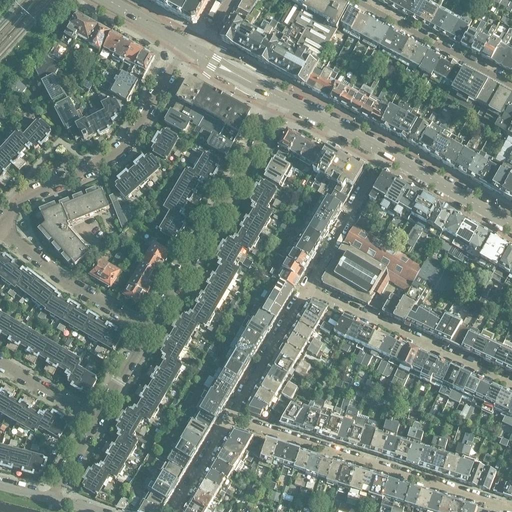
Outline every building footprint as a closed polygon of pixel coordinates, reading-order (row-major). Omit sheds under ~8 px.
[(159,0),(157,4),(165,9),(169,11),(170,11),(175,0),(159,0)] [(175,0),(170,11),(179,16),(178,16),(183,19),(192,0),(175,0)] [(192,0),(183,19),(193,24),(193,25),(197,23),(209,0),(192,0)] [(243,0),(243,2),(256,9),(258,4),(254,0),(243,0)] [(307,0),(292,0),(292,1),(291,2),(303,8),(307,0)] [(336,0),(307,0),(303,8),(295,23),(306,29),(298,45),(310,52),(308,55),(311,57),(320,62),(322,58),(334,36),(340,25),(350,7),(336,0)] [(391,0),(389,6),(399,11),(405,0),(391,0)] [(405,0),(399,11),(409,17),(418,0),(405,0)] [(418,0),(409,17),(419,22),(428,5),(430,0),(418,0)] [(428,5),(419,22),(429,28),(440,7),(444,1),(442,0),(440,0),(438,6),(430,1),(428,5)] [(243,2),(238,11),(250,17),(255,10),(256,9),(243,2)] [(303,8),(291,2),(278,24),(286,28),(291,31),(303,8)] [(440,7),(429,28),(439,33),(450,12),(453,9),(450,7),(448,11),(440,7)] [(341,26),(342,27),(345,28),(343,32),(350,36),(361,14),(351,9),(341,26)] [(246,27),(235,48),(235,47),(246,53),(257,33),(260,29),(253,25),(260,13),(255,10),(250,17),(246,27)] [(238,11),(233,20),(222,40),(235,48),(246,27),(250,17),(238,11)] [(450,12),(439,33),(449,39),(460,18),(450,12)] [(58,43),(49,57),(48,58),(62,66),(71,50),(78,38),(88,20),(78,14),(76,17),(67,31),(68,32),(60,44),(58,43)] [(350,36),(356,39),(359,41),(361,37),(370,19),(361,14),(350,36)] [(460,18),(449,39),(460,44),(461,41),(469,27),(474,18),(472,16),(469,21),(467,20),(467,21),(460,18)] [(370,19),(361,37),(365,39),(362,43),(368,46),(380,24),(370,19)] [(88,20),(78,38),(76,43),(87,49),(89,45),(89,44),(99,26),(98,26),(98,24),(94,22),(93,23),(88,20)] [(257,33),(246,53),(258,60),(269,40),(275,28),(278,24),(273,20),(270,24),(264,21),(257,33)] [(471,29),(461,45),(472,51),(483,30),(486,24),(482,21),(476,32),(471,29)] [(380,24),(368,46),(375,50),(378,46),(381,48),(390,30),(380,24)] [(294,25),(282,47),(271,67),(283,73),(294,53),(293,53),(305,31),(294,25)] [(89,45),(94,48),(93,49),(98,53),(99,51),(100,51),(110,35),(109,34),(110,33),(108,31),(108,30),(107,29),(105,29),(104,29),(99,26),(89,44),(89,45)] [(483,30),(472,51),(481,56),(492,36),(493,36),(496,29),(492,27),(489,33),(483,30)] [(273,32),(269,40),(258,60),(270,67),(271,67),(282,47),(291,31),(286,28),(281,36),(273,32)] [(390,30),(381,48),(384,49),(382,53),(389,56),(400,35),(390,30)] [(502,33),(499,39),(493,36),(492,36),(481,56),(492,62),(507,35),(502,33)] [(112,35),(104,49),(102,54),(109,57),(110,55),(113,57),(114,55),(123,39),(119,37),(119,35),(116,34),(114,34),(113,34),(112,35)] [(400,35),(389,56),(398,62),(410,40),(400,35)] [(507,35),(492,62),(502,67),(511,48),(506,44),(510,37),(507,35)] [(123,39),(114,55),(112,59),(119,63),(120,61),(124,63),(133,45),(129,43),(129,41),(126,39),(124,40),(123,39)] [(410,40),(398,62),(408,67),(419,46),(410,40)] [(133,45),(124,63),(130,67),(126,74),(130,77),(136,67),(135,67),(144,51),(140,49),(140,47),(137,45),(135,46),(133,45)] [(294,53),(283,73),(294,79),(293,80),(307,87),(320,62),(311,57),(309,62),(306,60),(310,52),(298,45),(297,45),(293,53),(294,53)] [(419,46),(408,67),(415,71),(417,67),(420,69),(430,51),(419,46)] [(511,47),(511,48),(502,67),(511,72),(511,71),(511,47)] [(136,67),(130,77),(137,81),(139,82),(141,81),(146,73),(155,58),(154,55),(147,51),(147,52),(144,51),(135,67),(136,67)] [(430,51),(420,69),(419,71),(425,74),(416,90),(423,93),(432,78),(434,74),(442,58),(430,51)] [(340,53),(337,58),(347,63),(350,58),(340,53)] [(45,55),(36,71),(50,98),(55,96),(56,100),(52,102),(56,108),(57,108),(57,106),(69,100),(55,75),(58,71),(71,78),(74,73),(62,66),(48,58),(49,57),(45,55)] [(320,62),(307,87),(315,91),(324,75),(320,73),(326,60),(322,58),(320,62)] [(434,74),(432,78),(439,82),(435,89),(438,90),(443,81),(453,64),(442,58),(434,74)] [(324,75),(315,91),(321,95),(336,69),(335,69),(336,66),(332,64),(325,76),(324,75)] [(453,64),(443,81),(438,90),(442,92),(446,86),(453,89),(454,86),(464,70),(453,64)] [(336,69),(321,95),(328,99),(341,77),(338,75),(340,71),(338,70),(336,69)] [(447,99),(450,101),(472,113),(489,83),(464,70),(454,86),(453,89),(452,90),(447,99)] [(105,72),(103,75),(114,82),(117,83),(133,92),(135,88),(137,88),(139,85),(138,83),(139,82),(137,81),(130,77),(126,74),(123,73),(120,72),(117,78),(105,72)] [(341,76),(341,77),(328,99),(340,105),(348,89),(350,85),(343,81),(344,78),(341,76)] [(414,82),(408,78),(405,83),(411,86),(414,82)] [(94,83),(86,79),(82,86),(90,90),(94,83)] [(110,79),(108,83),(113,85),(110,91),(109,92),(111,93),(127,102),(128,102),(130,101),(132,98),(131,96),(133,92),(117,83),(110,79)] [(182,116),(191,121),(203,128),(207,130),(219,137),(220,137),(233,144),(239,134),(251,114),(190,80),(178,100),(179,101),(173,111),(182,116)] [(10,89),(19,97),(27,88),(18,81),(10,89)] [(358,95),(350,111),(359,116),(368,100),(369,100),(374,91),(378,83),(374,81),(370,89),(363,85),(358,95)] [(489,83),(472,113),(484,119),(501,89),(489,83)] [(348,89),(340,105),(350,111),(358,95),(360,90),(350,85),(348,89)] [(511,98),(511,95),(501,89),(484,119),(496,125),(511,98)] [(368,100),(359,116),(370,122),(378,106),(381,100),(386,92),(383,90),(378,99),(371,95),(369,100),(368,100)] [(72,93),(69,96),(78,105),(81,101),(72,93)] [(9,100),(4,95),(0,99),(0,100),(4,105),(9,100)] [(392,104),(391,105),(381,128),(390,132),(401,113),(406,105),(409,99),(405,97),(402,103),(401,102),(398,108),(392,104)] [(511,127),(511,98),(496,125),(495,128),(508,135),(511,127)] [(101,102),(102,103),(104,107),(112,121),(116,119),(115,116),(121,113),(114,99),(112,100),(112,99),(106,102),(105,99),(104,99),(105,100),(102,102),(101,102)] [(56,108),(56,109),(58,113),(58,114),(59,114),(61,119),(76,112),(70,100),(69,100),(57,106),(57,108),(56,108)] [(378,106),(370,122),(381,128),(391,105),(381,100),(378,106)] [(92,110),(96,116),(105,133),(109,131),(108,129),(114,125),(112,122),(112,121),(104,107),(102,103),(98,105),(102,113),(100,114),(98,113),(95,108),(93,104),(90,106),(92,110)] [(417,104),(398,137),(407,142),(418,123),(421,117),(418,115),(420,113),(418,112),(421,106),(417,104)] [(401,113),(390,132),(398,137),(413,111),(409,108),(410,107),(406,105),(401,113)] [(47,113),(44,107),(38,110),(41,116),(47,113)] [(93,137),(99,134),(100,136),(104,133),(92,110),(89,111),(92,117),(85,121),(85,122),(93,137)] [(76,112),(61,119),(61,120),(62,120),(67,131),(68,132),(70,130),(71,131),(76,128),(76,127),(85,122),(80,111),(77,113),(76,112)] [(172,112),(166,124),(184,133),(185,132),(186,133),(192,122),(176,113),(174,114),(172,112)] [(433,112),(428,121),(433,124),(438,115),(433,112)] [(26,122),(25,124),(31,129),(45,143),(49,139),(47,137),(52,132),(40,121),(38,123),(37,122),(34,125),(28,119),(26,122)] [(21,120),(19,122),(23,125),(22,126),(26,129),(26,132),(23,135),(21,133),(20,134),(31,145),(32,146),(32,147),(34,149),(35,150),(40,145),(42,147),(45,143),(31,129),(25,124),(21,120)] [(71,131),(76,141),(81,138),(82,142),(93,137),(85,122),(76,127),(76,128),(71,131)] [(418,123),(407,142),(419,148),(429,131),(430,129),(418,123)] [(432,124),(429,131),(419,148),(431,155),(441,138),(444,131),(432,124)] [(491,129),(483,124),(480,128),(489,133),(491,129)] [(288,131),(279,146),(277,149),(280,150),(276,158),(284,163),(290,152),(299,137),(297,135),(297,134),(290,130),(288,131)] [(503,134),(496,130),(493,135),(501,139),(503,134)] [(159,136),(156,140),(174,150),(183,156),(183,155),(184,152),(175,147),(179,141),(177,139),(178,137),(167,131),(167,133),(165,131),(161,137),(159,136)] [(444,131),(441,138),(431,155),(443,162),(442,162),(443,162),(457,138),(444,131)] [(12,136),(9,139),(10,140),(23,152),(27,148),(29,150),(32,147),(32,146),(31,145),(20,134),(19,135),(18,134),(17,133),(14,136),(12,136)] [(208,146),(208,147),(210,148),(208,152),(214,156),(217,152),(224,156),(224,155),(226,156),(232,145),(230,144),(231,144),(213,134),(207,145),(208,146)] [(476,134),(465,152),(455,170),(467,176),(477,159),(480,154),(474,150),(481,137),(476,134)] [(489,166),(479,183),(492,190),(506,167),(511,155),(511,137),(507,134),(493,159),(489,166)] [(299,137),(290,152),(297,156),(296,158),(299,160),(300,158),(309,142),(305,140),(305,138),(301,136),(300,137),(299,137)] [(457,138),(443,162),(455,170),(465,152),(469,145),(457,138)] [(6,144),(3,148),(17,161),(18,162),(23,167),(26,164),(22,159),(19,157),(20,156),(23,152),(10,140),(9,139),(6,143),(6,144)] [(155,154),(154,155),(164,161),(165,159),(168,160),(174,150),(156,140),(154,145),(156,146),(153,152),(155,154)] [(309,142),(300,158),(308,162),(307,164),(310,166),(311,164),(317,167),(326,152),(325,152),(320,149),(320,148),(315,146),(315,144),(312,142),(310,143),(309,142)] [(317,167),(314,172),(307,183),(306,185),(311,189),(314,184),(321,188),(329,174),(326,180),(341,154),(341,151),(337,149),(333,149),(333,150),(328,147),(325,152),(326,152),(317,167)] [(3,148),(0,151),(0,161),(8,169),(11,165),(12,164),(15,167),(20,171),(23,167),(18,162),(17,161),(3,148)] [(183,155),(199,164),(216,175),(219,170),(216,169),(220,163),(218,161),(218,160),(208,154),(207,156),(205,155),(201,152),(197,158),(189,153),(185,151),(184,152),(183,155)] [(326,180),(329,182),(327,186),(323,184),(318,193),(322,196),(323,195),(331,200),(338,187),(353,161),(341,154),(326,180)] [(144,159),(139,162),(153,177),(156,181),(158,179),(155,176),(161,170),(159,168),(161,166),(153,157),(152,158),(150,156),(145,161),(144,159)] [(477,159),(467,176),(479,183),(489,166),(493,159),(488,157),(485,163),(477,159)] [(194,168),(192,172),(204,180),(203,181),(206,183),(207,184),(211,177),(213,179),(216,175),(199,164),(189,158),(187,162),(194,166),(194,168)] [(272,161),(269,168),(285,177),(287,178),(289,179),(293,172),(301,177),(303,173),(295,169),(291,166),(284,163),(276,158),(274,161),(272,161)] [(0,175),(2,178),(3,179),(8,184),(12,180),(7,175),(4,173),(5,172),(8,169),(0,161),(0,175)] [(338,187),(331,200),(343,207),(351,194),(354,189),(366,168),(366,167),(366,166),(365,166),(360,162),(359,164),(358,164),(353,161),(338,187)] [(137,167),(133,171),(144,185),(151,179),(154,183),(156,181),(153,177),(139,162),(136,166),(137,167)] [(511,170),(506,167),(492,190),(501,195),(502,194),(503,194),(511,180),(511,177),(511,170)] [(264,178),(267,180),(282,188),(287,178),(285,177),(269,168),(265,174),(266,175),(264,178)] [(127,173),(123,177),(136,192),(140,196),(143,195),(140,191),(141,190),(140,189),(144,185),(133,171),(129,175),(127,173)] [(186,171),(181,180),(196,188),(199,183),(201,185),(203,181),(204,180),(192,172),(190,171),(189,172),(186,171)] [(399,182),(390,177),(391,177),(388,175),(386,174),(380,183),(370,201),(376,205),(375,207),(381,211),(381,210),(382,210),(399,182)] [(0,182),(5,187),(8,184),(3,179),(2,178),(0,175),(0,182)] [(117,189),(116,190),(124,198),(126,197),(128,199),(133,194),(135,196),(136,195),(138,198),(139,197),(140,196),(136,192),(123,177),(119,180),(121,182),(116,187),(117,189)] [(511,201),(511,177),(511,180),(503,194),(502,194),(501,195),(501,196),(511,201)] [(181,180),(176,189),(199,203),(202,198),(193,193),(196,188),(181,180)] [(257,187),(255,191),(272,202),(278,192),(275,191),(276,189),(265,182),(265,183),(263,182),(263,183),(259,188),(257,187)] [(410,189),(403,184),(399,182),(382,210),(381,210),(376,219),(380,221),(383,216),(385,217),(387,214),(389,211),(395,215),(410,189)] [(110,208),(101,188),(47,210),(48,213),(42,215),(46,225),(42,229),(46,234),(44,236),(74,269),(90,254),(87,251),(90,249),(73,230),(74,226),(107,213),(106,210),(110,208)] [(176,189),(170,198),(176,202),(185,207),(188,202),(197,207),(199,203),(176,189)] [(410,189),(398,210),(391,222),(394,223),(396,220),(399,222),(401,219),(402,218),(408,222),(412,216),(423,196),(415,191),(411,189),(410,189)] [(272,202),(255,191),(252,196),(254,197),(251,203),(255,206),(256,205),(270,214),(273,210),(269,207),(272,202)] [(115,194),(109,197),(118,218),(123,232),(129,226),(124,216),(121,209),(115,194)] [(316,206),(320,208),(336,218),(343,207),(331,200),(326,197),(323,195),(322,196),(316,206)] [(423,196),(412,216),(409,221),(416,225),(414,229),(414,228),(402,248),(398,246),(396,250),(408,258),(418,240),(427,225),(439,205),(435,203),(423,196)] [(165,207),(166,207),(168,208),(167,209),(176,214),(182,218),(182,217),(184,214),(182,212),(185,207),(176,202),(170,198),(165,207)] [(376,205),(370,201),(362,215),(368,218),(376,205)] [(255,211),(252,216),(268,225),(271,221),(270,218),(272,215),(270,214),(256,205),(255,206),(253,209),(255,211)] [(439,205),(427,225),(418,240),(422,242),(425,242),(429,235),(431,237),(431,236),(439,240),(440,238),(444,232),(455,214),(439,205)] [(126,206),(121,209),(124,216),(130,212),(126,206)] [(310,217),(313,219),(330,229),(336,218),(320,208),(316,206),(310,217)] [(170,213),(165,221),(176,227),(183,231),(185,227),(183,225),(186,220),(186,219),(182,217),(182,218),(176,214),(167,209),(166,210),(170,213)] [(455,214),(444,232),(440,238),(439,240),(436,246),(448,253),(452,246),(456,239),(467,221),(455,214)] [(355,226),(357,227),(368,234),(375,222),(369,219),(368,220),(361,215),(355,226)] [(241,216),(238,220),(262,234),(265,229),(266,229),(268,225),(252,216),(249,221),(246,219),(241,216)] [(304,227),(307,229),(324,239),(330,229),(313,219),(310,217),(304,227)] [(262,234),(238,220),(235,224),(244,230),(241,235),(257,244),(260,240),(259,239),(262,234)] [(176,227),(165,221),(163,225),(160,230),(161,230),(160,232),(174,240),(176,238),(178,234),(180,236),(183,231),(176,227)] [(456,239),(452,246),(448,253),(447,254),(461,263),(465,257),(470,248),(481,229),(467,221),(456,239)] [(355,226),(344,244),(322,281),(323,286),(368,306),(376,293),(381,296),(389,282),(408,293),(414,283),(417,277),(421,271),(421,270),(423,266),(408,258),(396,250),(392,248),(380,241),(368,234),(357,227),(355,226)] [(297,238),(301,240),(318,249),(324,239),(307,229),(304,227),(297,238)] [(392,248),(400,235),(388,228),(380,241),(392,248)] [(481,229),(470,248),(465,257),(477,264),(482,255),(493,237),(481,229)] [(236,238),(234,242),(233,243),(244,249),(248,252),(249,251),(251,252),(253,248),(255,248),(257,244),(241,235),(238,240),(236,238)] [(493,237),(482,255),(477,264),(489,272),(488,275),(492,278),(498,268),(510,247),(502,242),(493,237)] [(293,250),(295,251),(311,261),(318,249),(301,240),(297,238),(291,248),(293,250)] [(224,244),(221,249),(238,259),(251,266),(252,262),(245,258),(245,259),(240,256),(244,250),(244,249),(233,243),(234,242),(230,239),(229,240),(226,245),(224,244)] [(148,253),(147,254),(164,264),(168,258),(166,256),(168,253),(155,245),(154,245),(154,246),(153,246),(148,253)] [(290,255),(287,260),(287,261),(289,262),(305,271),(311,261),(295,251),(293,250),(291,248),(289,247),(286,252),(290,255)] [(510,247),(498,268),(492,278),(491,279),(503,286),(504,287),(505,284),(511,274),(511,272),(511,247),(510,247)] [(145,258),(141,264),(157,274),(158,273),(160,273),(162,270),(161,268),(163,264),(164,264),(147,254),(139,249),(136,253),(145,258)] [(238,259),(221,249),(219,253),(221,254),(217,260),(219,261),(221,263),(222,262),(233,268),(235,264),(237,265),(238,264),(248,270),(251,266),(238,259)] [(265,254),(270,257),(273,251),(268,249),(265,254)] [(119,251),(114,259),(118,261),(123,254),(119,251)] [(0,273),(10,261),(6,257),(4,260),(0,256),(0,273)] [(421,271),(417,277),(435,287),(433,289),(442,294),(454,272),(428,257),(423,266),(421,270),(421,271)] [(286,266),(284,270),(285,270),(284,270),(300,280),(300,279),(305,271),(289,262),(287,261),(282,258),(280,262),(286,266)] [(99,259),(90,274),(91,274),(90,276),(91,277),(91,279),(94,280),(96,280),(101,282),(110,266),(99,259)] [(13,266),(14,264),(10,261),(0,274),(0,278),(7,283),(17,270),(13,266)] [(222,267),(219,273),(235,282),(237,278),(237,277),(238,274),(243,276),(244,274),(237,270),(233,268),(222,262),(221,263),(219,266),(222,267)] [(141,264),(135,275),(151,285),(152,283),(154,283),(156,280),(155,278),(157,274),(141,264)] [(110,266),(101,282),(105,285),(105,286),(108,288),(110,287),(111,288),(112,286),(113,287),(121,272),(110,266)] [(251,278),(256,281),(262,271),(257,268),(251,278)] [(270,274),(279,279),(288,284),(295,288),(300,280),(284,270),(281,268),(278,273),(273,269),(270,274)] [(27,274),(23,271),(22,273),(17,270),(7,283),(15,290),(27,274)] [(25,295),(37,279),(28,273),(27,274),(28,274),(26,276),(17,288),(20,290),(25,295)] [(207,273),(204,277),(228,291),(231,286),(232,286),(235,282),(219,273),(216,278),(207,273)] [(148,294),(150,290),(149,289),(151,285),(135,275),(129,285),(146,295),(146,294),(148,294)] [(228,291),(204,277),(202,281),(210,286),(207,292),(223,301),(228,291)] [(273,286),(270,290),(288,300),(294,290),(278,280),(273,278),(269,284),(273,286)] [(36,303),(48,287),(37,279),(25,295),(30,298),(36,303)] [(404,300),(403,302),(394,318),(406,324),(411,326),(420,311),(421,308),(433,290),(428,287),(418,281),(416,284),(414,283),(408,293),(404,300)] [(139,303),(141,303),(146,295),(129,285),(128,286),(129,287),(128,289),(128,290),(124,296),(125,297),(125,299),(129,301),(130,300),(138,304),(139,303)] [(48,287),(36,303),(46,311),(56,296),(56,295),(57,294),(48,287)] [(260,297),(264,299),(282,310),(288,300),(270,290),(268,293),(264,290),(260,297)] [(196,292),(193,296),(217,311),(223,301),(207,292),(205,297),(201,295),(196,292)] [(56,296),(46,311),(45,312),(55,318),(64,303),(59,300),(60,298),(56,295),(56,296)] [(217,311),(193,296),(191,300),(199,305),(196,310),(212,319),(217,311)] [(383,311),(382,313),(394,318),(403,302),(392,296),(383,311)] [(493,301),(483,296),(479,303),(489,309),(493,301)] [(260,306),(258,309),(276,320),(282,310),(264,299),(264,300),(262,298),(258,305),(260,306)] [(309,303),(304,312),(333,330),(336,332),(344,317),(312,302),(309,303)] [(64,303),(55,318),(65,324),(75,306),(70,304),(69,306),(64,303)] [(421,308),(420,311),(411,326),(423,332),(433,315),(435,311),(424,304),(421,308)] [(241,313),(243,309),(235,305),(233,309),(241,313)] [(481,309),(474,305),(472,310),(479,313),(481,309)] [(83,314),(78,311),(79,309),(75,306),(65,324),(74,329),(83,314)] [(255,317),(253,320),(270,330),(276,320),(258,309),(255,307),(251,314),(255,317)] [(491,313),(481,309),(479,313),(489,318),(491,313)] [(191,314),(189,318),(188,319),(198,324),(199,325),(204,328),(207,324),(209,324),(212,320),(212,319),(196,310),(193,316),(191,314)] [(0,336),(2,334),(7,337),(15,322),(9,319),(12,313),(9,311),(6,316),(0,326),(0,336)] [(433,315),(423,332),(435,337),(445,317),(435,311),(433,315)] [(304,312),(297,323),(318,336),(321,331),(329,336),(333,330),(304,312)] [(94,317),(89,315),(88,317),(83,314),(74,329),(84,335),(94,317)] [(192,334),(198,324),(188,319),(189,318),(185,315),(184,316),(181,321),(179,320),(176,324),(192,334)] [(454,320),(446,316),(445,317),(435,337),(443,341),(454,320)] [(102,325),(97,322),(98,320),(94,317),(84,335),(93,340),(102,325)] [(345,317),(344,317),(336,332),(334,333),(337,335),(333,340),(338,343),(341,340),(343,341),(344,339),(345,340),(356,322),(349,319),(345,317)] [(21,325),(15,322),(7,337),(12,340),(6,348),(11,351),(25,327),(28,322),(25,319),(21,325)] [(242,328),(246,331),(247,331),(264,341),(270,330),(253,320),(250,324),(246,321),(242,328)] [(463,324),(454,320),(443,341),(451,344),(463,324)] [(356,322),(345,340),(340,349),(348,353),(351,346),(356,349),(366,327),(360,324),(360,325),(356,323),(356,322)] [(297,323),(291,334),(320,352),(323,354),(326,348),(318,343),(322,338),(318,336),(297,323)] [(174,329),(176,330),(173,335),(189,345),(191,340),(190,338),(192,334),(176,324),(174,329)] [(463,324),(451,344),(462,350),(472,329),(472,328),(463,324)] [(113,329),(108,326),(107,328),(102,325),(93,340),(102,346),(113,329)] [(221,329),(229,333),(231,329),(224,325),(221,329)] [(15,354),(21,345),(26,348),(34,333),(25,327),(11,351),(15,354)] [(34,333),(26,348),(31,351),(30,353),(29,355),(26,360),(30,362),(44,339),(39,336),(43,330),(38,327),(34,333)] [(366,327),(356,349),(361,351),(355,363),(361,366),(377,332),(373,331),(373,330),(366,327)] [(113,329),(102,346),(111,351),(112,350),(114,351),(121,338),(122,337),(116,334),(117,331),(113,329)] [(219,333),(226,337),(229,333),(221,329),(219,333)] [(238,339),(241,341),(258,351),(264,341),(247,331),(246,331),(243,329),(238,339)] [(472,329),(462,350),(472,354),(482,334),(472,329)] [(377,332),(361,366),(367,368),(373,356),(377,359),(388,337),(381,334),(377,333),(377,332)] [(291,334),(285,345),(301,355),(305,357),(308,353),(317,358),(317,357),(320,352),(291,334)] [(482,334),(472,354),(483,360),(493,339),(482,334)] [(173,335),(170,340),(168,339),(165,343),(181,353),(184,349),(186,349),(189,345),(173,335)] [(493,339),(483,360),(494,365),(505,342),(507,337),(502,335),(499,342),(493,339)] [(377,373),(383,375),(398,342),(394,341),(394,340),(388,337),(377,359),(382,361),(377,373)] [(44,339),(30,362),(34,365),(40,356),(45,359),(53,344),(44,339)] [(238,339),(231,349),(234,350),(252,361),(258,351),(241,341),(238,339)] [(402,344),(398,342),(383,375),(387,377),(390,376),(394,366),(399,369),(409,347),(402,344)] [(511,345),(505,342),(494,365),(495,365),(505,369),(505,370),(511,354),(511,345)] [(183,354),(165,343),(163,348),(165,349),(161,355),(166,357),(167,356),(178,363),(180,360),(184,358),(188,361),(190,358),(183,354)] [(53,344),(45,359),(50,362),(44,371),(49,373),(63,350),(53,344)] [(285,345),(278,356),(295,366),(307,373),(311,368),(302,362),(305,357),(301,355),(285,345)] [(410,374),(412,371),(420,352),(409,347),(390,388),(401,393),(410,374)] [(72,355),(64,370),(69,373),(67,375),(70,377),(71,377),(72,378),(80,364),(79,363),(87,351),(83,349),(78,357),(77,357),(73,354),(72,355)] [(63,350),(49,373),(53,376),(59,367),(64,370),(72,355),(73,354),(69,352),(67,352),(63,350)] [(231,353),(226,359),(246,371),(252,361),(234,350),(232,353),(231,353)] [(420,352),(412,371),(409,377),(413,379),(414,377),(420,379),(422,375),(430,357),(420,352)] [(185,371),(189,374),(191,371),(178,363),(167,356),(166,357),(164,361),(166,362),(163,367),(179,377),(181,373),(185,371)] [(278,356),(272,367),(288,376),(292,379),(295,374),(304,379),(304,378),(307,373),(278,356)] [(430,357),(422,375),(420,379),(430,384),(432,380),(441,361),(430,357)] [(240,381),(246,371),(226,359),(220,369),(240,381)] [(85,369),(88,371),(91,367),(93,363),(90,361),(85,369)] [(441,361),(432,380),(430,384),(440,389),(443,385),(451,366),(441,361)] [(72,378),(71,377),(68,382),(74,385),(73,388),(77,390),(88,373),(79,368),(82,364),(80,364),(72,378)] [(451,366),(443,385),(440,389),(451,394),(453,390),(462,371),(451,366)] [(163,367),(160,372),(152,367),(149,372),(173,385),(175,381),(177,381),(179,377),(163,367)] [(272,367),(265,377),(294,395),(298,389),(289,384),(292,379),(288,376),(272,367)] [(212,379),(218,382),(234,391),(240,381),(220,369),(218,368),(212,379)] [(336,373),(329,369),(325,375),(333,379),(336,373)] [(192,379),(196,382),(201,372),(197,370),(192,379)] [(462,371),(453,390),(451,394),(461,399),(463,395),(472,376),(462,371)] [(173,385),(149,372),(146,376),(151,379),(155,381),(152,386),(167,395),(173,385)] [(88,373),(77,390),(82,393),(83,390),(89,394),(98,380),(96,379),(96,378),(88,373)] [(354,380),(344,375),(341,381),(351,386),(352,386),(354,380)] [(472,376),(463,395),(461,399),(472,403),(474,399),(483,381),(472,376)] [(265,377),(259,388),(274,397),(279,400),(282,395),(291,401),(294,395),(265,377)] [(189,384),(195,388),(198,383),(192,379),(189,384)] [(211,390),(212,391),(214,392),(228,401),(234,391),(218,382),(212,379),(206,388),(211,390)] [(334,379),(331,385),(342,389),(344,383),(334,379)] [(483,381),(474,399),(472,403),(476,405),(475,407),(482,410),(484,404),(493,386),(483,382),(483,381)] [(366,384),(363,390),(374,395),(377,389),(366,384)] [(0,393),(0,407),(11,388),(7,386),(2,394),(0,393)] [(141,386),(138,390),(161,404),(167,395),(152,386),(149,391),(141,386)] [(493,386),(484,404),(495,409),(503,390),(493,386)] [(385,389),(379,387),(376,393),(382,396),(385,389)] [(11,388),(0,407),(0,414),(7,418),(16,403),(11,400),(16,391),(11,388)] [(259,388),(252,399),(267,408),(272,411),(273,412),(281,417),(285,411),(276,405),(279,400),(274,397),(259,388)] [(161,404),(138,390),(135,395),(144,400),(141,405),(156,414),(157,414),(159,410),(159,409),(161,404)] [(201,398),(208,402),(222,411),(228,401),(214,392),(211,390),(208,394),(205,392),(201,398)] [(495,409),(494,410),(502,414),(501,416),(504,417),(505,415),(511,400),(511,394),(503,390),(495,409)] [(377,395),(366,392),(364,397),(375,401),(377,395)] [(387,399),(377,396),(375,402),(385,405),(385,404),(387,399)] [(31,400),(26,397),(21,406),(16,403),(7,418),(16,424),(31,400)] [(387,399),(385,404),(385,405),(402,411),(405,403),(388,397),(387,399)] [(194,408),(201,413),(216,421),(222,411),(208,402),(201,398),(199,402),(196,401),(192,407),(194,408)] [(333,418),(326,439),(338,443),(344,421),(351,401),(344,398),(341,410),(336,409),(333,418)] [(267,408),(252,399),(246,410),(246,414),(268,421),(273,412),(272,411),(267,408)] [(30,411),(35,402),(31,400),(16,424),(26,429),(35,414),(30,411)] [(305,409),(293,428),(304,432),(311,411),(313,411),(315,405),(311,403),(308,410),(305,409)] [(134,412),(133,413),(134,414),(145,420),(148,422),(156,427),(157,425),(153,422),(154,421),(152,420),(154,419),(157,414),(156,414),(141,405),(138,410),(136,409),(134,412)] [(282,422),(281,424),(293,428),(305,408),(301,406),(299,409),(292,405),(282,422)] [(321,418),(315,436),(326,439),(333,418),(336,409),(325,405),(321,418)] [(456,411),(453,417),(464,421),(465,419),(470,409),(465,406),(461,414),(456,411)] [(475,409),(471,407),(465,419),(469,422),(475,409)] [(188,418),(196,422),(210,431),(216,421),(201,413),(194,408),(188,418)] [(344,421),(338,443),(348,446),(354,428),(355,425),(360,410),(355,408),(351,419),(346,418),(344,421)] [(124,415),(121,419),(138,429),(140,426),(141,425),(142,425),(145,420),(134,414),(133,413),(134,412),(129,410),(126,416),(124,415)] [(311,411),(304,432),(315,435),(315,436),(321,418),(322,414),(311,411)] [(45,419),(36,432),(37,432),(38,433),(40,429),(45,432),(48,434),(59,416),(54,414),(53,416),(47,412),(45,417),(45,419)] [(35,414),(26,429),(34,434),(35,433),(36,432),(45,419),(45,417),(41,415),(40,417),(35,414)] [(59,416),(48,434),(51,436),(57,439),(58,438),(60,439),(60,437),(68,425),(62,421),(63,419),(59,416)] [(354,428),(348,446),(359,450),(366,428),(368,422),(357,418),(354,428)] [(120,425),(117,431),(121,433),(122,432),(133,439),(134,438),(135,436),(135,435),(136,433),(144,437),(145,434),(141,431),(138,429),(121,419),(118,423),(120,425)] [(185,430),(187,431),(204,441),(210,431),(196,422),(193,421),(191,420),(185,430)] [(377,432),(370,453),(383,457),(393,424),(389,423),(386,422),(383,432),(378,430),(377,432)] [(401,443),(395,461),(406,464),(412,446),(417,432),(419,425),(414,423),(411,430),(410,430),(408,438),(408,440),(403,438),(401,443)] [(393,424),(383,457),(395,461),(401,443),(402,438),(396,436),(400,426),(393,424)] [(367,427),(366,428),(359,450),(359,449),(370,453),(377,432),(377,431),(367,427)] [(179,440),(181,441),(198,452),(204,441),(187,431),(185,430),(179,440)] [(232,432),(228,440),(246,451),(261,460),(263,454),(249,446),(253,439),(254,437),(236,431),(232,432)] [(121,438),(118,443),(134,452),(137,448),(136,447),(137,446),(139,443),(136,442),(137,441),(133,439),(122,432),(121,433),(119,437),(121,438)] [(412,446),(406,464),(419,468),(425,450),(426,446),(421,444),(424,434),(417,432),(412,446)] [(469,434),(465,433),(461,446),(465,447),(467,442),(469,434)] [(425,450),(419,468),(431,472),(436,454),(441,440),(435,438),(432,447),(427,446),(425,450)] [(499,445),(506,448),(508,441),(502,438),(499,445)] [(173,451),(175,452),(192,462),(198,452),(181,441),(179,440),(173,451)] [(228,440),(222,450),(240,461),(242,457),(243,457),(246,453),(245,452),(246,451),(228,440)] [(436,454),(431,472),(443,476),(450,453),(445,452),(448,442),(441,440),(436,454)] [(3,446),(0,455),(0,464),(3,465),(2,468),(8,469),(13,450),(12,449),(13,447),(15,442),(11,441),(10,446),(6,447),(3,446)] [(159,444),(155,442),(150,451),(154,453),(159,444)] [(263,454),(260,462),(267,465),(267,466),(271,467),(272,466),(273,463),(278,446),(267,442),(263,454)] [(461,462),(455,480),(468,484),(475,465),(476,462),(469,459),(473,444),(472,443),(467,442),(465,447),(461,462)] [(115,448),(107,443),(104,447),(128,461),(130,457),(131,458),(134,452),(118,443),(115,448)] [(450,453),(443,476),(455,480),(461,462),(465,447),(461,446),(459,445),(456,455),(450,453)] [(278,446),(273,463),(272,466),(278,468),(277,473),(282,474),(284,467),(289,449),(278,446)] [(101,452),(110,457),(107,462),(123,471),(125,468),(124,467),(125,466),(126,464),(128,461),(104,447),(101,452)] [(289,449),(284,467),(282,474),(292,478),(294,470),(300,453),(289,449)] [(13,450),(8,469),(12,470),(13,468),(19,469),(24,452),(19,450),(18,451),(13,450)] [(222,450),(216,460),(234,471),(238,474),(240,470),(237,468),(241,462),(240,461),(222,450)] [(166,461),(168,462),(168,463),(185,473),(192,462),(175,452),(173,451),(166,461)] [(29,475),(34,455),(28,454),(28,453),(24,452),(19,469),(24,471),(24,473),(29,475)] [(300,453),(294,470),(299,471),(294,485),(301,487),(306,474),(312,456),(300,453)] [(44,458),(34,455),(29,475),(34,476),(34,473),(41,475),(43,469),(45,470),(47,462),(45,461),(45,460),(44,459),(44,458)] [(163,464),(159,470),(180,483),(185,473),(168,463),(168,462),(159,456),(156,460),(163,464)] [(312,456),(306,474),(305,476),(309,478),(308,480),(306,489),(313,491),(317,477),(323,460),(312,456)] [(216,460),(210,471),(227,481),(234,471),(216,460)] [(323,460),(317,477),(321,478),(318,485),(319,486),(317,492),(324,495),(327,483),(333,463),(323,460)] [(107,462),(104,467),(102,466),(100,469),(99,470),(114,479),(115,480),(117,476),(120,476),(123,471),(107,462)] [(333,463),(327,483),(338,487),(345,467),(333,463)] [(475,465),(468,484),(478,488),(485,469),(475,465)] [(157,475),(154,481),(174,493),(180,483),(159,470),(153,466),(150,470),(157,475)] [(87,476),(105,487),(106,487),(110,490),(112,487),(108,485),(109,482),(111,479),(113,480),(114,479),(99,470),(100,469),(96,467),(92,473),(90,471),(87,476)] [(345,467),(338,487),(345,489),(340,503),(345,504),(349,490),(355,470),(345,467)] [(485,469),(478,488),(490,491),(491,489),(496,473),(485,469)] [(355,470),(349,490),(361,494),(367,474),(355,470)] [(210,471),(203,481),(220,490),(230,496),(232,493),(228,491),(232,483),(227,481),(210,471)] [(367,474),(361,494),(367,496),(364,505),(365,505),(364,508),(367,509),(368,506),(368,507),(371,497),(372,498),(378,478),(367,474)] [(105,487),(87,476),(85,480),(87,482),(83,488),(97,496),(99,494),(100,495),(105,487)] [(151,484),(148,490),(168,503),(174,493),(154,481),(153,481),(148,477),(146,480),(146,481),(151,484)] [(230,482),(241,488),(243,485),(232,478),(230,482)] [(378,478),(372,498),(383,501),(383,498),(389,481),(378,478)] [(493,489),(492,492),(497,494),(511,498),(511,487),(509,486),(506,485),(500,482),(496,480),(492,489),(493,489)] [(203,481),(197,491),(214,501),(220,504),(226,494),(220,490),(203,481)] [(389,481),(383,498),(383,501),(386,503),(385,506),(390,507),(392,501),(395,502),(401,485),(389,481)] [(239,496),(244,498),(254,502),(259,486),(247,482),(239,496)] [(270,483),(268,489),(274,491),(276,485),(270,483)] [(401,485),(395,502),(398,503),(397,509),(401,511),(403,505),(405,505),(411,488),(401,485)] [(411,488),(405,505),(405,506),(409,507),(407,511),(412,511),(414,509),(417,510),(422,492),(411,488)] [(146,495),(142,500),(160,511),(162,511),(168,503),(148,490),(146,489),(143,493),(146,495)] [(197,491),(191,501),(209,511),(210,511),(214,511),(220,504),(214,501),(197,491)] [(272,492),(269,501),(277,504),(280,495),(272,492)] [(422,492),(417,510),(420,511),(419,511),(427,511),(433,495),(422,492)] [(294,498),(284,494),(282,500),(292,504),(294,498)] [(433,495),(427,511),(439,511),(444,499),(433,495)] [(160,511),(142,501),(134,496),(131,500),(132,503),(136,506),(134,509),(128,506),(131,502),(122,498),(116,508),(128,511),(160,511)] [(444,499),(439,511),(451,511),(455,502),(444,499)] [(191,501),(186,511),(187,511),(208,511),(209,511),(191,501)] [(455,502),(451,511),(463,511),(465,506),(455,502)]
